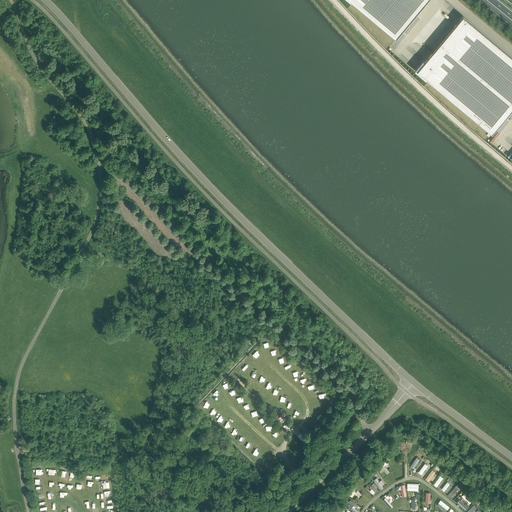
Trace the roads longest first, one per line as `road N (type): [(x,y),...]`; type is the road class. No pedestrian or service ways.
road 1 (unclassified): [(413,382),(221,198),(44,0)]
road 2 (unclassified): [(287,511),(413,382)]
road 3 (unclassified): [(511,457),(413,382)]
